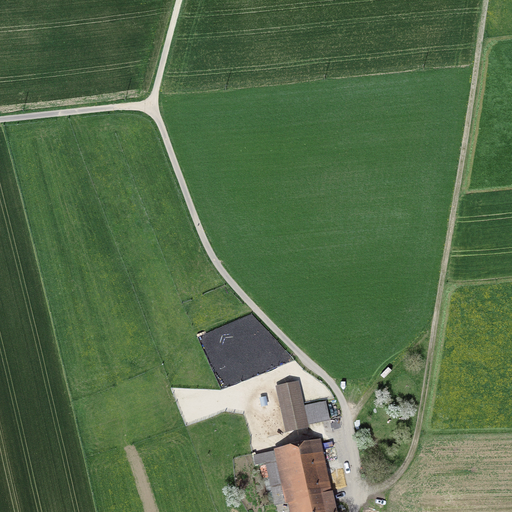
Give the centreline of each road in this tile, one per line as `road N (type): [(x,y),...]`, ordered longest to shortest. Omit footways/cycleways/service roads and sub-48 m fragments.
road 1 (track): [(356,499),(400,474),(419,421),(486,0)]
road 2 (unclassified): [(353,511),(358,481),(342,401),(219,267),(152,105)]
road 3 (unclassified): [(0,119),(152,105)]
road 4 (track): [(434,322),(364,397),(348,426)]
